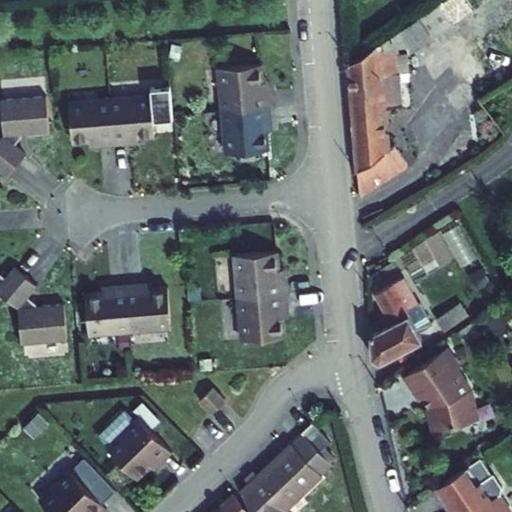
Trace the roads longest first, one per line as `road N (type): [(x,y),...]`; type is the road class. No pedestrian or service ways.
road 1 (residential): [(64,217),(335,196)]
road 2 (residential): [(353,366),(284,385),(262,425),(172,511)]
road 3 (unclassified): [(335,196),(320,0)]
road 4 (unclassified): [(353,366),(335,196)]
road 5 (unclassified): [(386,511),(353,366)]
